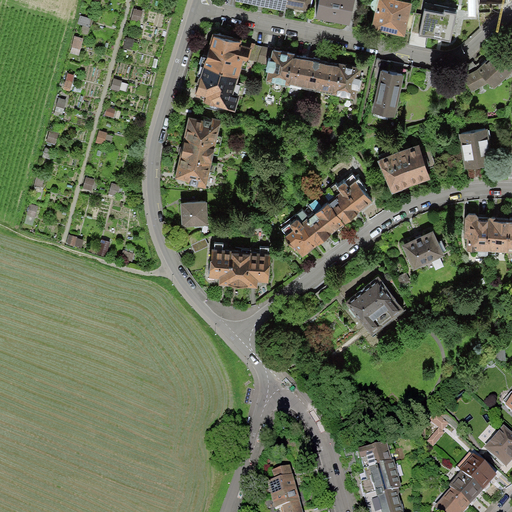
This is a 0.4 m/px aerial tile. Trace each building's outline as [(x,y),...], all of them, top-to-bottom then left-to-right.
[(311,0),(252,0),(284,7),(285,5),(291,6),(309,10),(311,0)] [(318,0),(316,14),(324,16),(349,21),(351,13),(359,14),(361,0),(318,0)] [(393,33),(394,29),(411,32),(415,12),(408,10),(410,0),(371,0),(372,0),(372,1),(372,2),(373,3),(373,4),(375,5),(377,6),(373,24),(384,27),(387,27),(386,31),(393,33)] [(443,12),(432,9),(432,6),(425,4),(418,33),(423,34),(439,38),(440,32),(451,34),(456,11),(444,8),(443,12)] [(143,10),(134,7),(130,19),(139,21),(143,10)] [(91,17),(80,14),(77,22),(88,26),(91,17)] [(511,48),(511,47),(511,29),(510,27),(500,36),(511,48)] [(211,38),(211,43),(204,64),(237,74),(242,56),(246,58),(250,46),(238,43),(240,38),(228,36),(225,35),(219,33),(214,33),(211,38)] [(83,37),(74,35),(70,52),(78,55),(83,37)] [(135,39),(126,36),(123,47),(132,49),(135,39)] [(262,46),(254,44),(250,59),(257,61),(262,46)] [(262,46),(257,61),(257,62),(267,64),(266,67),(269,68),(267,80),(274,81),(273,85),(273,86),(274,86),(274,87),(275,88),(276,88),(278,88),(279,88),(280,87),(281,86),(282,83),(288,84),(288,83),(289,80),(288,79),(293,54),(294,54),(295,53),(279,49),(274,48),(273,49),(262,46)] [(308,57),(303,81),(302,86),(319,90),(320,85),(319,85),(325,60),(320,59),(320,58),(315,57),(316,52),(313,51),(310,51),(308,57)] [(489,80),(493,84),(509,69),(511,70),(511,64),(509,67),(496,53),(484,64),(479,69),(465,77),(471,89),(489,80)] [(288,79),(289,80),(288,83),(302,86),(303,81),(308,57),(298,55),(294,54),(293,54),(288,79)] [(373,109),(394,114),(402,73),(388,70),(390,61),(384,59),(377,58),(373,77),(380,79),(373,109)] [(335,89),(340,64),(339,64),(339,63),(329,61),(325,60),(319,85),(320,85),(319,90),(333,93),(333,90),(335,89)] [(339,63),(339,64),(340,64),(335,89),(333,90),(333,93),(332,94),(338,95),(338,97),(338,99),(338,100),(339,101),(343,102),(344,101),(345,100),(346,97),(353,98),(356,86),(359,87),(359,84),(359,83),(360,80),(360,79),(361,76),(358,76),(360,67),(346,64),(339,62),(339,63)] [(236,91),(232,90),(237,74),(204,64),(198,85),(197,90),(203,91),(201,97),(232,106),(236,91)] [(75,73),(66,71),(65,79),(73,81),(75,73)] [(121,80),(113,77),(110,88),(118,90),(121,80)] [(66,98),(58,96),(53,113),(61,116),(66,98)] [(120,110),(107,106),(104,114),(118,118),(120,110)] [(185,137),(214,143),(220,111),(206,107),(204,115),(202,115),(201,118),(190,116),(186,131),(185,137)] [(485,128),(461,132),(466,165),(474,164),(491,161),(485,128)] [(58,133),(49,130),(46,141),(55,143),(58,133)] [(113,133),(99,130),(96,142),(110,146),(113,133)] [(181,154),(210,160),(214,143),(185,137),(182,149),(181,154)] [(399,148),(409,180),(414,178),(428,174),(426,168),(435,165),(430,149),(420,152),(419,148),(416,146),(408,149),(407,145),(399,148)] [(53,149),(45,146),(42,156),(50,159),(53,149)] [(392,185),(395,186),(399,185),(409,180),(399,148),(390,152),(389,150),(378,155),(392,185)] [(210,160),(181,154),(178,168),(176,175),(188,177),(187,181),(204,185),(210,160)] [(361,206),(372,198),(364,188),(366,186),(358,177),(357,178),(352,172),(337,184),(357,209),(361,206)] [(45,178),(36,176),(31,196),(40,198),(45,178)] [(95,179),(86,176),(83,187),(92,189),(95,179)] [(127,186),(112,182),(108,193),(124,198),(127,186)] [(329,187),(335,196),(329,201),(344,220),(347,218),(357,209),(337,184),(335,182),(329,187)] [(315,198),(309,203),(315,211),(330,230),(333,229),(336,226),(340,227),(343,224),(343,221),(344,220),(329,201),(328,200),(322,205),(315,198)] [(182,217),(183,223),(207,222),(206,200),(182,201),(182,217)] [(38,205),(29,203),(24,222),(33,225),(38,205)] [(330,230),(315,211),(308,216),(302,208),(295,213),(297,215),(317,241),(320,238),(330,230)] [(438,212),(441,227),(451,224),(447,210),(438,212)] [(477,216),(475,213),(472,213),(469,213),(466,216),(466,233),(468,233),(468,246),(469,247),(470,247),(471,247),(472,247),(474,247),(475,246),(487,247),(489,217),(477,216)] [(317,241),(297,215),(290,221),(294,227),(285,234),(292,244),(295,242),(303,252),(305,250),(317,241)] [(489,217),(487,247),(507,248),(509,218),(495,217),(489,217)] [(191,244),(202,238),(204,238),(200,230),(187,236),(191,244)] [(410,261),(413,262),(414,262),(415,264),(441,252),(440,250),(445,248),(441,239),(436,242),(431,231),(414,239),(405,243),(410,254),(409,254),(408,258),(410,261)] [(83,238),(69,234),(66,243),(81,247),(83,238)] [(191,244),(194,250),(206,245),(202,238),(191,244)] [(392,252),(385,238),(379,243),(376,245),(385,257),(392,252)] [(109,246),(100,243),(97,252),(106,255),(109,246)] [(125,243),(123,249),(120,257),(133,261),(137,246),(125,243)] [(376,245),(368,251),(378,263),(385,257),(376,245)] [(218,274),(220,274),(220,280),(229,281),(232,249),(212,247),(210,266),(209,267),(209,268),(208,269),(208,270),(209,272),(209,273),(210,274),(211,274),(212,275),(213,275),(214,275),(215,275),(216,275),(217,274),(218,274)] [(247,283),(250,251),(232,249),(229,281),(233,281),(247,283)] [(268,271),(270,253),(250,251),(247,283),(252,283),(256,284),(257,278),(260,278),(261,279),(262,279),(264,280),(265,280),(266,279),(267,279),(268,278),(269,277),(269,276),(269,275),(269,274),(269,273),(269,272),(268,271)] [(402,283),(409,280),(405,273),(398,276),(402,283)] [(352,306),(349,308),(355,315),(357,313),(373,333),(404,309),(378,276),(365,286),(364,285),(359,289),(360,290),(355,293),(347,300),(352,306)] [(341,292),(332,280),(324,286),(333,298),(341,292)] [(511,393),(503,403),(507,406),(507,407),(511,411),(511,393)] [(436,415),(437,414),(429,407),(419,419),(427,426),(431,421),(436,415)] [(437,415),(448,425),(452,429),(457,423),(441,410),(437,415)] [(436,415),(431,421),(442,432),(448,425),(437,415),(436,415)] [(418,439),(426,438),(426,426),(415,429),(418,439)] [(487,450),(506,466),(510,462),(511,459),(511,438),(504,431),(487,450)] [(393,453),(391,444),(357,454),(356,454),(356,455),(357,459),(358,463),(361,462),(364,471),(391,464),(388,454),(393,453)] [(464,460),(456,469),(461,473),(482,492),(482,491),(485,491),(487,489),(490,487),(489,484),(495,477),(474,458),(469,464),(464,460)] [(391,464),(364,471),(369,490),(374,509),(369,510),(369,511),(400,511),(397,497),(398,494),(398,491),(400,488),(393,466),(391,464)] [(272,497),(295,490),(292,476),(289,468),(273,472),(275,481),(268,483),(272,497)] [(469,505),(470,504),(472,504),(473,504),(474,503),(475,503),(475,501),(476,500),(476,499),(478,495),(482,492),(461,473),(458,476),(458,480),(457,481),(453,481),(451,484),(451,489),(453,491),(469,505)] [(297,497),(295,490),(272,497),(276,509),(282,508),(282,511),(299,511),(301,511),(297,497)] [(463,511),(469,505),(453,491),(436,510),(438,511),(463,511)]
